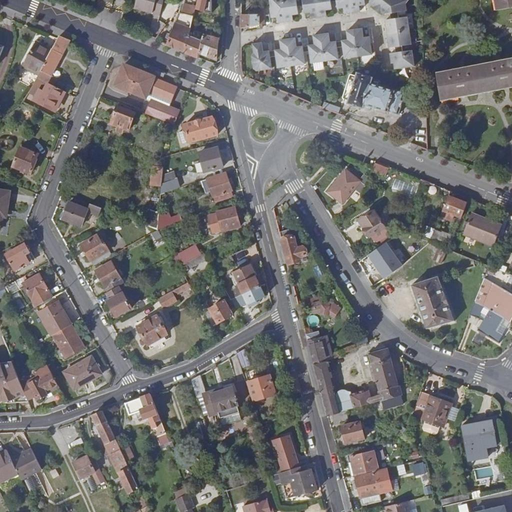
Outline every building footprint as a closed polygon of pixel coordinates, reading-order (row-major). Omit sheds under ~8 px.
[(135,0),(134,8),(160,15),(163,0),(135,0)] [(295,0),(269,0),(271,6),(269,7),(271,17),(276,16),(277,22),(286,20),(293,19),(292,13),(298,12),(295,0)] [(329,0),(302,0),(304,11),(310,10),(311,16),(319,15),(326,13),(326,7),(331,6),(329,0)] [(357,0),(336,0),(337,5),(343,4),(344,10),(359,8),(357,0)] [(370,0),(377,4),(385,9),(406,5),(404,0),(370,0)] [(511,0),(498,0),(500,10),(511,7),(511,0)] [(413,39),(410,25),(408,11),(386,15),(388,28),(390,42),(413,39)] [(241,15),(241,28),(266,24),(265,21),(261,21),(260,16),(253,15),(253,13),(248,13),(248,15),(241,15)] [(174,28),(167,45),(184,52),(190,35),(190,33),(193,20),(180,14),(176,23),(181,26),(179,31),(174,28)] [(340,59),(343,59),(346,50),(350,37),(358,39),(372,44),(370,33),(364,33),(362,24),(355,26),(347,27),(349,36),(343,37),(337,38),(331,39),(329,31),(321,32),(314,33),(316,42),(309,42),(303,43),(297,44),(296,36),(288,38),(281,39),(282,47),(275,48),(269,49),(264,50),(263,42),(254,44),(255,52),(254,55),(255,69),(258,71),(259,75),(274,72),(280,71),(294,68),(307,65),(313,64),(328,62),(340,59)] [(190,35),(184,52),(199,58),(200,53),(217,60),(219,40),(220,40),(221,36),(217,35),(217,36),(217,38),(214,37),(203,34),(202,36),(200,34),(199,38),(196,36),(190,33),(190,35)] [(70,40),(60,36),(59,38),(53,49),(39,75),(38,78),(48,83),(52,85),(56,78),(51,76),(70,40)] [(346,50),(343,59),(347,58),(360,55),(374,53),(372,44),(358,39),(350,37),(346,50)] [(39,75),(53,49),(37,41),(23,67),(39,75)] [(391,50),(416,58),(413,44),(391,47),(391,50)] [(416,60),(416,58),(391,50),(392,57),(396,57),(397,64),(416,60)] [(511,58),(436,72),(441,97),(511,84),(511,58)] [(173,99),(178,86),(124,64),(115,84),(148,97),(151,90),(173,99)] [(389,111),(399,114),(406,93),(395,89),(395,90),(371,83),(372,78),(358,73),(357,76),(352,74),(350,75),(343,99),(349,101),(349,103),(363,108),(364,105),(388,113),(389,111)] [(43,91),(48,83),(38,78),(29,93),(36,96),(40,89),(43,91)] [(65,92),(52,85),(48,83),(43,91),(40,89),(36,96),(33,101),(53,110),(57,101),(60,102),(65,92)] [(151,101),(146,115),(174,127),(179,112),(151,101)] [(326,102),(324,107),(337,113),(339,108),(326,102)] [(111,125),(118,128),(124,130),(129,132),(136,115),(118,107),(111,125)] [(185,124),(190,141),(217,134),(212,116),(185,124)] [(200,152),(205,173),(223,168),(218,147),(200,152)] [(20,148),(12,166),(30,173),(38,155),(20,148)] [(163,179),(164,166),(153,165),(151,185),(162,186),(163,179)] [(232,191),(229,184),(227,178),(226,173),(206,180),(212,197),(213,197),(215,202),(231,197),(230,192),(232,191)] [(360,202),(366,186),(349,173),(345,178),(342,176),(329,192),(350,208),(360,202)] [(176,174),(163,179),(162,186),(162,188),(178,181),(176,174)] [(162,194),(181,188),(178,181),(162,188),(162,194)] [(11,189),(0,187),(0,226),(11,228),(13,208),(9,208),(11,189)] [(469,199),(451,192),(443,210),(448,212),(446,218),(452,220),(454,215),(462,217),(469,199)] [(104,209),(90,204),(88,209),(70,203),(64,218),(82,225),(85,218),(91,220),(93,215),(101,218),(104,209)] [(158,229),(159,229),(160,213),(146,207),(145,224),(158,229)] [(236,208),(218,213),(219,215),(210,218),(212,226),(214,225),(216,233),(232,229),(232,230),(242,227),(236,208)] [(159,229),(184,220),(182,213),(174,216),(174,211),(161,210),(160,213),(159,229)] [(390,233),(375,211),(360,220),(364,227),(361,229),(367,239),(371,236),(375,243),(390,233)] [(484,221),(486,219),(471,213),(469,216),(484,221)] [(501,225),(486,219),(484,221),(469,216),(462,234),(493,246),(501,225)] [(290,229),(279,232),(288,264),(298,261),(297,257),(307,255),(305,246),(298,248),(295,236),(292,236),(290,229)] [(436,232),(431,243),(434,244),(449,251),(454,239),(436,232)] [(81,245),(93,266),(113,256),(105,243),(103,245),(98,236),(81,245)] [(387,243),(370,255),(386,277),(403,265),(387,243)] [(8,254),(17,270),(29,263),(25,255),(29,252),(25,245),(8,254)] [(179,266),(201,254),(196,245),(174,257),(179,266)] [(438,248),(433,261),(440,264),(445,251),(438,248)] [(208,258),(205,252),(201,254),(179,266),(183,272),(208,258)] [(119,287),(124,284),(112,262),(96,271),(108,293),(119,287)] [(318,265),(313,267),(316,278),(322,276),(318,265)] [(35,307),(53,298),(39,274),(23,283),(35,307)] [(244,296),(261,286),(256,277),(246,282),(244,278),(236,281),(239,287),(244,296)] [(438,277),(411,285),(426,328),(453,321),(438,277)] [(485,278),(475,301),(483,306),(493,282),(485,278)] [(5,285),(5,286),(8,291),(19,285),(15,280),(5,285)] [(191,286),(188,282),(160,299),(165,308),(178,300),(176,295),(191,286)] [(5,286),(0,288),(0,296),(9,292),(8,291),(5,286)] [(266,297),(261,286),(244,296),(247,302),(251,310),(256,306),(255,302),(266,297)] [(108,293),(107,294),(111,300),(108,302),(117,317),(132,308),(124,293),(123,293),(119,287),(108,293)] [(239,287),(228,293),(232,301),(244,296),(239,287)] [(511,308),(511,294),(502,289),(489,309),(506,319),(511,308)] [(247,302),(244,296),(232,301),(236,308),(247,302)] [(313,307),(322,305),(320,297),(311,300),(313,307)] [(212,312),(207,316),(213,326),(233,313),(223,300),(209,309),(212,312)] [(475,301),(470,315),(483,320),(477,330),(498,342),(503,334),(498,332),(506,319),(489,309),(483,306),(475,301)] [(53,336),(71,326),(58,303),(40,313),(53,336)] [(27,312),(21,315),(29,330),(35,327),(27,312)] [(140,328),(150,345),(169,334),(158,317),(140,328)] [(503,334),(511,322),(506,319),(498,332),(503,334)] [(84,348),(71,326),(53,336),(66,358),(84,348)] [(306,334),(308,341),(321,338),(318,331),(306,334)] [(314,363),(314,364),(328,360),(334,357),(328,337),(321,338),(308,341),(314,363)] [(250,366),(245,349),(237,353),(242,368),(250,366)] [(370,354),(382,400),(384,408),(403,403),(389,349),(370,354)] [(93,357),(65,372),(76,391),(103,375),(93,357)] [(314,364),(327,415),(331,414),(339,411),(336,399),(334,390),(335,389),(328,360),(314,364)] [(0,400),(3,399),(4,404),(15,399),(3,369),(0,362),(0,400)] [(52,374),(56,372),(52,364),(48,366),(52,374)] [(57,384),(52,374),(48,366),(35,372),(39,379),(30,384),(38,400),(48,395),(45,391),(57,384)] [(16,369),(3,369),(15,399),(26,395),(16,369)] [(200,375),(192,380),(197,398),(203,396),(209,415),(219,412),(237,406),(239,406),(233,387),(207,395),(200,375)] [(271,375),(249,381),(255,401),(277,394),(271,375)] [(48,395),(60,388),(57,384),(45,391),(48,395)] [(354,407),(370,403),(367,391),(351,394),(354,407)] [(421,391),(412,416),(426,421),(424,428),(425,431),(434,434),(438,433),(440,426),(444,427),(453,403),(421,391)] [(339,411),(345,410),(354,407),(351,394),(336,399),(339,411)] [(26,395),(15,399),(4,404),(29,402),(26,395)] [(158,437),(167,434),(152,395),(126,404),(130,415),(142,410),(145,418),(149,417),(158,437)] [(237,406),(219,412),(221,419),(239,414),(237,406)] [(339,411),(331,414),(334,424),(339,423),(339,420),(347,418),(345,410),(339,411)] [(103,412),(92,416),(107,446),(117,440),(103,412)] [(491,421),(472,424),(474,434),(464,435),(468,459),(488,456),(486,446),(496,444),(491,421)] [(363,438),(359,422),(341,426),(345,442),(363,438)] [(474,434),(472,424),(462,426),(464,435),(474,434)] [(162,445),(170,442),(167,434),(158,437),(162,445)] [(284,472),(300,467),(290,435),(271,440),(281,473),(284,472)] [(107,446),(110,453),(121,448),(117,440),(107,446)] [(127,460),(134,457),(129,447),(122,450),(127,460)] [(23,481),(44,471),(33,450),(13,460),(20,474),(23,481)] [(129,492),(140,487),(122,450),(111,455),(108,457),(113,467),(116,466),(129,492)] [(350,455),(355,475),(377,469),(372,450),(350,455)] [(0,454),(0,484),(20,474),(13,460),(8,451),(0,454)] [(100,485),(106,481),(92,453),(73,463),(81,479),(94,473),(96,472),(98,474),(95,476),(100,485)] [(473,469),(476,481),(494,477),(492,465),(473,469)] [(304,471),(303,466),(300,467),(284,472),(287,484),(293,482),(297,496),(318,490),(312,469),(304,471)] [(362,505),(381,500),(374,472),(355,477),(362,505)] [(141,509),(148,505),(143,495),(133,500),(138,511),(141,509)] [(178,499),(182,510),(195,506),(191,495),(178,499)] [(272,511),(269,499),(245,506),(246,511),(272,511)] [(413,511),(411,500),(387,506),(388,511),(413,511)]
